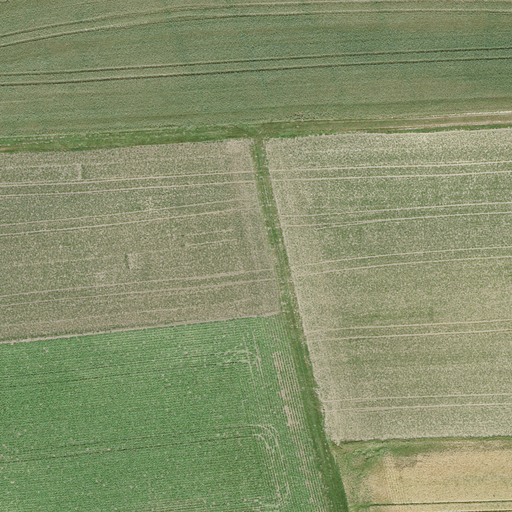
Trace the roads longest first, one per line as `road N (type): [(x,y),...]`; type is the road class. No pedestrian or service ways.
road 1 (track): [(333,511),(253,130),(0,141)]
road 2 (track): [(253,130),(511,119)]
